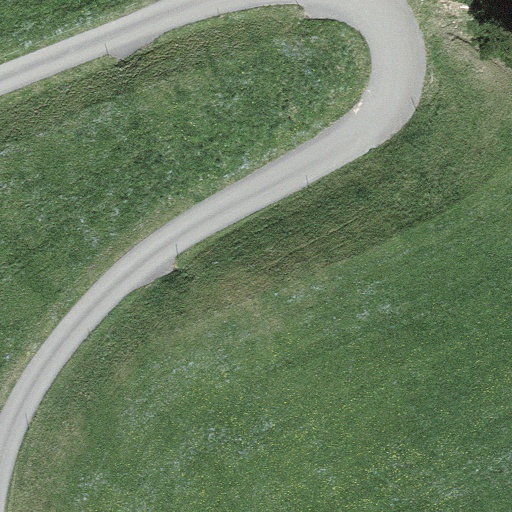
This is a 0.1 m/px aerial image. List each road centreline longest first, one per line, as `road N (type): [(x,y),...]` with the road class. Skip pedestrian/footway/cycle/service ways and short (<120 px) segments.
road 1 (track): [(0,464),(26,395),(102,296),(189,227),(382,111),(395,92),(399,49),(392,23),(366,0)]
road 2 (track): [(208,0),(0,81)]
